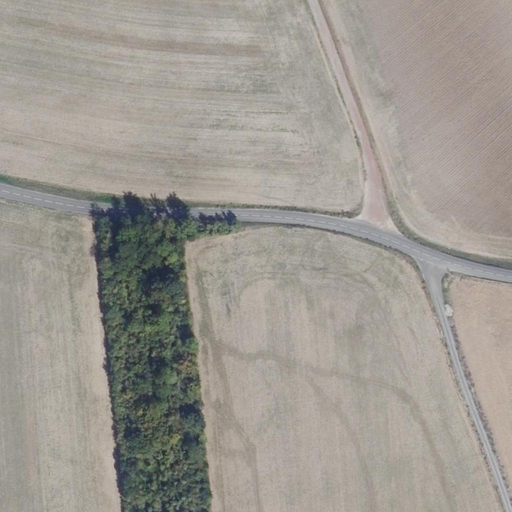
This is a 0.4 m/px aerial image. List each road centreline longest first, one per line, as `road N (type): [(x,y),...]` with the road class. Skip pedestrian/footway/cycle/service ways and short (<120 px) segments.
road 1 (unclassified): [(511,274),(326,223),(115,213),(0,192)]
road 2 (track): [(436,256),(432,279),(508,511)]
road 3 (track): [(313,0),(369,159),(380,236)]
